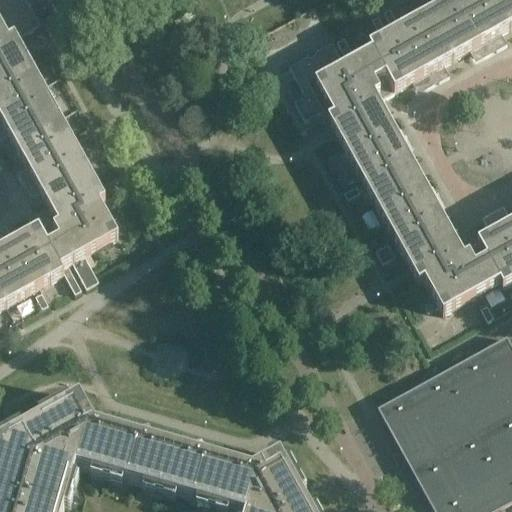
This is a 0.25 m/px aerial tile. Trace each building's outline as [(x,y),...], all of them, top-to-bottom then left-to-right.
[(15,43),(39,30),(22,0),(0,0),(0,144),(9,140),(13,149),(60,123),(22,57),(15,43)] [(510,33),(492,0),(460,0),(427,19),(452,65),(475,52),(484,67),(509,53),(501,38),(510,33)] [(511,0),(492,0),(510,33),(511,32),(511,0)] [(390,30),(396,26),(390,14),(383,18),(390,30)] [(452,65),(427,19),(369,51),(371,56),(394,97),(418,84),(426,99),(452,85),(443,70),(452,65)] [(379,38),(385,34),(378,22),(372,25),(379,38)] [(400,133),(394,137),(382,114),(377,107),(394,97),(371,56),(345,71),(332,48),(314,57),(315,59),(309,63),(308,61),(289,71),(305,101),(294,107),(305,126),(329,113),(334,121),(328,125),(335,136),(373,207),(419,181),(406,158),(412,155),(400,133)] [(105,206),(100,196),(60,123),(13,149),(26,172),(17,177),(31,203),(40,198),(55,224),(39,233),(61,274),(68,271),(118,243),(100,209),(105,206)] [(477,247),(461,256),(455,247),(439,216),(444,213),(432,191),(426,194),(419,181),(373,207),(410,274),(419,289),(424,286),(443,320),(500,288),(477,247)] [(356,192),(344,199),(347,204),(359,198),(356,192)] [(511,288),(511,227),(503,211),(482,223),(491,240),(477,247),(500,288),(502,294),(511,288)] [(61,274),(39,233),(15,247),(6,230),(0,232),(0,299),(7,311),(64,280),(61,274)] [(382,269),(394,262),(388,250),(375,256),(382,269)] [(72,269),(86,294),(98,287),(85,262),(72,269)] [(81,296),(68,271),(61,274),(64,280),(75,299),(81,296)] [(35,302),(42,314),(48,311),(41,299),(35,302)] [(493,323),(487,311),(481,314),(487,327),(493,323)] [(511,352),(507,343),(377,414),(430,511),(504,511),(511,508),(511,352)] [(308,511),(279,459),(252,474),(206,461),(201,454),(194,457),(153,446),(148,438),(140,442),(94,429),(79,401),(0,445),(0,511),(308,511)]
